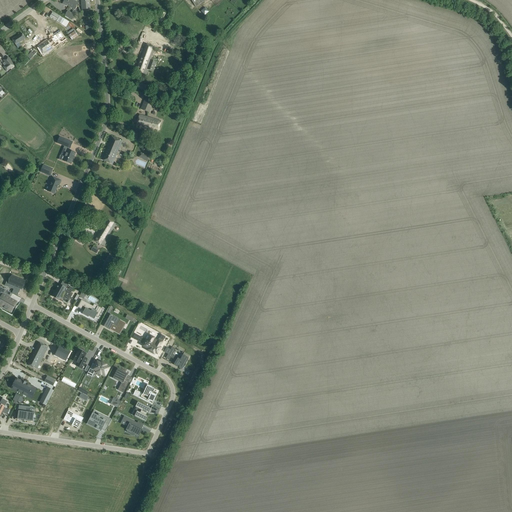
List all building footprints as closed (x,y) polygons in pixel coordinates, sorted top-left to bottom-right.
[(64,0),(62,4),(64,5),(66,6),(67,5),(75,9),(78,3),(73,0),(64,0)] [(81,0),(82,10),(90,9),(89,0),(81,0)] [(68,11),(65,16),(72,20),(75,15),(71,13),(68,11)] [(53,12),(49,17),(61,25),(65,19),(53,12)] [(41,44),(38,46),(44,56),(53,50),(53,49),(60,44),(59,44),(62,42),(66,39),(60,30),(57,32),(54,34),(52,36),(49,38),(46,39),(43,42),(41,44)] [(69,35),(72,40),(79,36),(75,31),(69,35)] [(22,33),(12,39),(16,45),(19,43),(25,39),(22,33)] [(139,59),(135,70),(139,72),(146,74),(148,69),(153,71),(157,61),(151,59),(155,48),(150,46),(146,44),(142,53),(141,56),(139,59)] [(30,60),(37,53),(33,50),(27,57),(30,60)] [(8,57),(4,60),(7,65),(4,67),(7,72),(15,66),(8,57)] [(153,102),(145,98),(141,109),(149,112),(153,102)] [(139,114),(136,126),(148,128),(158,131),(161,121),(139,114)] [(60,137),(57,143),(64,146),(65,146),(62,154),(65,156),(63,161),(71,164),(76,153),(69,150),(70,148),(70,149),(73,142),(60,137)] [(106,150),(105,149),(101,159),(113,165),(123,142),(116,139),(111,137),(109,143),(108,146),(107,146),(106,150)] [(50,176),(53,169),(43,165),(40,172),(50,176)] [(16,187),(19,182),(12,177),(9,182),(16,187)] [(59,186),(61,180),(53,177),(47,191),(54,194),(58,186),(59,186)] [(102,227),(101,227),(93,240),(104,247),(107,241),(106,240),(116,224),(107,219),(102,227)] [(83,244),(85,239),(78,235),(75,240),(83,244)] [(111,271),(117,261),(111,257),(105,267),(111,271)] [(7,281),(5,286),(14,289),(15,286),(21,289),(25,281),(12,276),(10,282),(7,281)] [(53,294),(53,295),(60,299),(61,298),(60,298),(61,297),(64,299),(66,297),(67,296),(70,298),(73,293),(71,292),(73,288),(74,288),(71,287),(69,290),(66,288),(61,285),(60,287),(58,286),(53,294)] [(0,286),(0,293),(1,294),(1,295),(2,296),(0,299),(2,301),(3,301),(3,302),(1,306),(11,312),(14,307),(13,307),(16,302),(10,299),(10,298),(10,299),(8,298),(11,292),(0,286)] [(81,300),(77,307),(78,308),(78,307),(84,311),(82,314),(86,316),(88,317),(89,316),(94,319),(95,317),(98,318),(103,309),(102,309),(98,308),(98,307),(97,307),(96,309),(85,303),(86,302),(81,300)] [(108,318),(104,327),(109,330),(110,329),(112,330),(112,329),(114,331),(119,334),(123,328),(120,326),(123,322),(117,319),(118,318),(110,314),(108,318)] [(141,337),(138,341),(144,344),(143,346),(151,350),(150,352),(154,354),(155,352),(156,353),(157,354),(158,353),(160,348),(160,347),(161,345),(165,337),(161,335),(158,340),(154,338),(150,336),(148,341),(145,339),(141,337)] [(39,342),(27,365),(32,367),(34,368),(38,361),(40,362),(48,347),(43,345),(39,342)] [(60,347),(55,355),(66,361),(70,352),(60,347)] [(166,347),(164,352),(165,351),(167,352),(168,353),(166,358),(169,360),(171,358),(176,360),(174,364),(177,366),(179,367),(179,368),(181,369),(183,365),(184,366),(190,356),(189,356),(189,357),(185,354),(184,355),(183,357),(182,358),(181,360),(172,355),(176,349),(172,347),(170,349),(166,347)] [(79,350),(73,361),(78,363),(76,366),(82,369),(87,360),(87,359),(85,358),(84,357),(86,354),(79,350)] [(93,363),(87,374),(92,377),(95,370),(97,371),(97,372),(101,374),(102,373),(105,375),(109,368),(105,366),(106,365),(101,363),(101,364),(97,362),(96,365),(93,363)] [(116,368),(113,372),(115,373),(117,374),(115,379),(122,383),(118,390),(123,393),(129,382),(124,380),(127,375),(127,374),(125,373),(125,372),(123,372),(123,371),(116,368)] [(47,377),(44,382),(53,386),(55,381),(47,377)] [(63,378),(62,381),(74,388),(76,385),(71,382),(63,378)] [(17,379),(12,388),(28,397),(33,387),(26,383),(22,381),(17,379)] [(133,394),(133,395),(137,397),(148,402),(149,400),(148,400),(153,403),(156,397),(157,393),(156,395),(152,393),(153,392),(153,391),(154,390),(154,388),(152,387),(149,386),(147,386),(145,390),(143,394),(140,393),(138,397),(133,394)] [(47,388),(40,402),(46,405),(54,391),(47,388)] [(0,416),(1,417),(3,413),(7,415),(9,410),(4,407),(7,401),(2,399),(0,402),(0,416)] [(137,411),(134,416),(145,422),(148,417),(146,416),(147,413),(148,414),(151,408),(138,402),(135,407),(141,410),(140,413),(137,411)] [(19,406),(17,419),(24,420),(24,421),(24,420),(33,422),(34,413),(25,412),(26,407),(19,406)] [(67,413),(63,420),(64,420),(73,424),(72,425),(74,426),(78,428),(83,418),(71,412),(70,414),(67,413)] [(93,413),(87,424),(91,426),(95,428),(96,429),(96,428),(97,427),(98,428),(99,428),(100,429),(103,423),(108,426),(111,420),(105,416),(103,419),(93,413)] [(124,416),(122,420),(129,424),(126,430),(127,430),(126,431),(137,437),(138,436),(139,436),(142,429),(136,426),(137,423),(124,416)]
